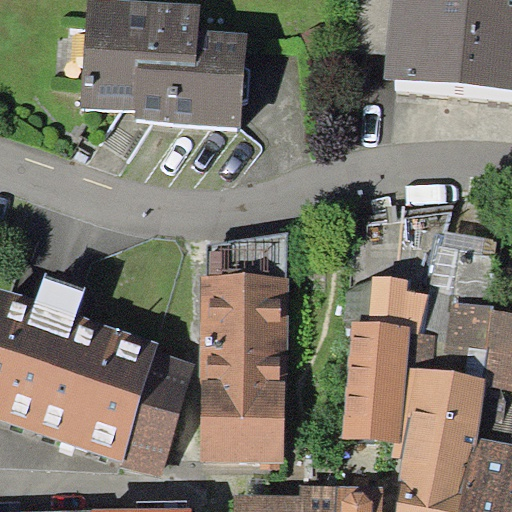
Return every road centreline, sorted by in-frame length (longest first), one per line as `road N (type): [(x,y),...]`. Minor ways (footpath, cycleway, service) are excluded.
road 1 (residential): [(0,172),(170,216),(393,170),(511,169)]
road 2 (residential): [(226,486),(0,486)]
